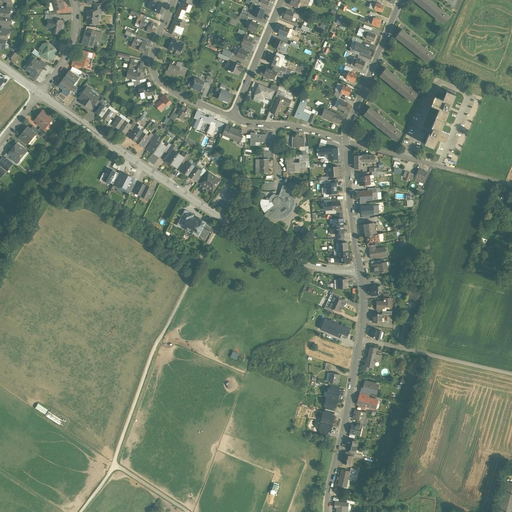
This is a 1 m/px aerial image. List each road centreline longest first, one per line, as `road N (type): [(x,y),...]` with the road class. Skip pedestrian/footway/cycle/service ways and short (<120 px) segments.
road 1 (unclassified): [(40,92),(278,252),(319,268),(360,270)]
road 2 (residential): [(359,338),(326,511)]
road 3 (residential): [(232,117),(174,91),(152,68),(173,0)]
road 4 (track): [(306,397),(161,334)]
road 5 (residential): [(400,0),(345,141)]
road 6 (track): [(113,464),(161,334)]
road 7 (track): [(94,132),(0,227)]
road 8 (residential): [(345,141),(360,270)]
road 9 (residential): [(281,0),(232,117)]
